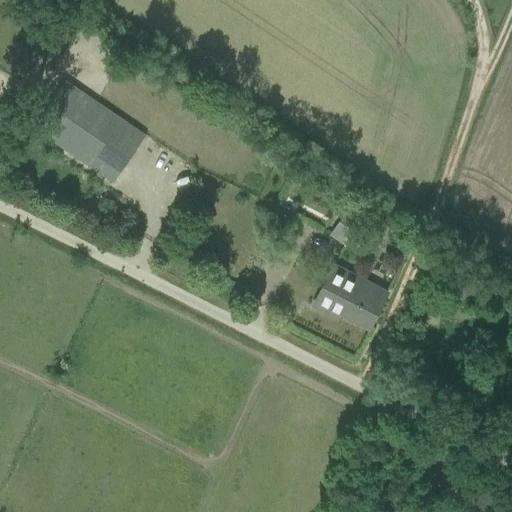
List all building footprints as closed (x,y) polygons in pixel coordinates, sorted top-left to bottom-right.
[(32,128),(112,182),(144,136),(64,82),(32,128)] [(330,234),(345,244),(365,216),(349,206),(330,234)] [(276,218),(282,223),(289,220),(290,213),(284,208),(277,211),(276,218)] [(331,309),(367,328),(386,293),(333,265),(312,306),(328,315),(331,309)] [(453,293),(467,301),(478,280),(464,273),(453,293)]
